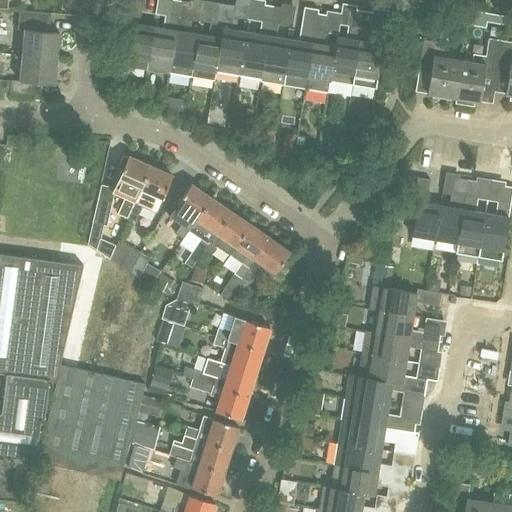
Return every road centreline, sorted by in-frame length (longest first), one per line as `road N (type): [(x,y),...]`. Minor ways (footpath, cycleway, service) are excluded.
road 1 (residential): [(243,511),(320,268),(318,245)]
road 2 (residential): [(318,245),(302,225),(180,144),(84,122)]
road 3 (residential): [(511,138),(417,125),(318,245)]
road 4 (residential): [(419,511),(458,339),(509,317),(511,303)]
road 5 (residential): [(84,122),(95,0)]
